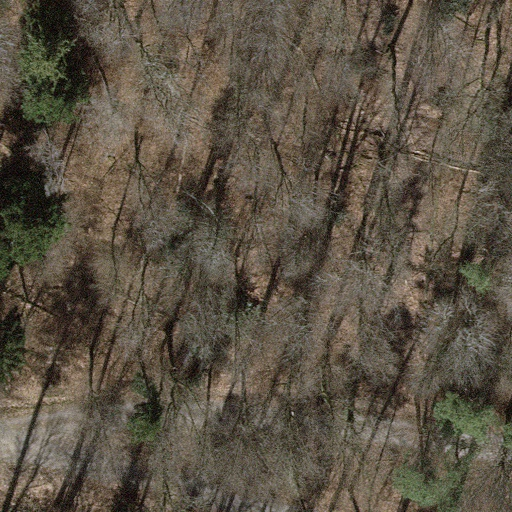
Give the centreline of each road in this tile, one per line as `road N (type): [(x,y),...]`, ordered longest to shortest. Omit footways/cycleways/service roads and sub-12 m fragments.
road 1 (track): [(0,427),(105,416),(312,420),(511,453)]
road 2 (track): [(272,511),(0,436)]
